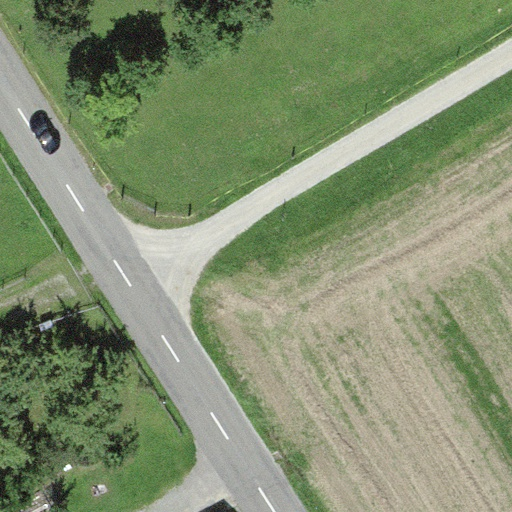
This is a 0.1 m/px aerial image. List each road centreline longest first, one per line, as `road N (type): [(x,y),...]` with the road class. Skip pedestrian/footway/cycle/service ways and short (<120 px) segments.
road 1 (tertiary): [(274,511),(0,76)]
road 2 (track): [(511,54),(132,288)]
